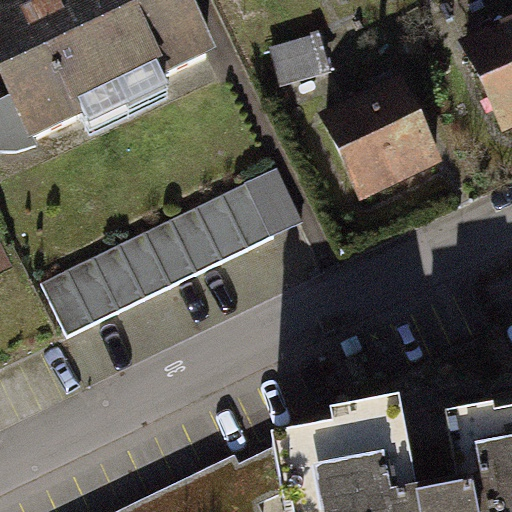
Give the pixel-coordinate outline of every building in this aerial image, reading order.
[(184,0),(72,0),(0,33),(0,96),(28,158),(85,133),(80,121),(156,86),(162,99),(218,74),(184,0)] [(511,27),(461,51),(505,145),(511,141),(511,27)] [(407,90),(323,126),(361,214),(445,178),(407,90)] [(248,190),(41,288),(67,342),(274,244),(248,190)] [(328,435),(270,446),(281,511),(295,511),(302,511),(511,511),(511,417),(495,421),(494,412),(442,422),(454,487),(416,494),(400,408),(326,421),(328,435)]
